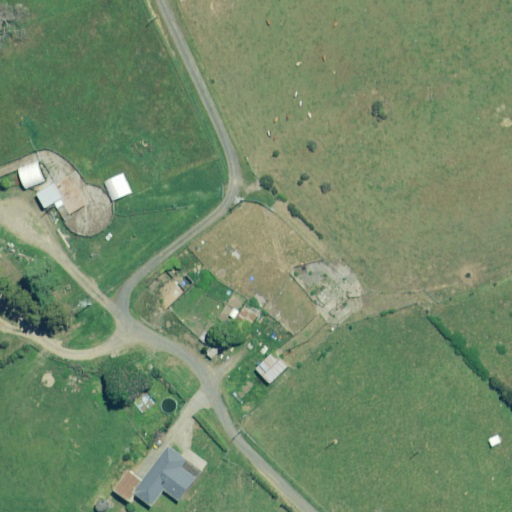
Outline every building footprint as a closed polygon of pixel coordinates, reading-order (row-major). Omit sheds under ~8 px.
[(33,193),(54,183),(50,174),(46,176),(39,161),(19,171),(27,188),(30,187),(33,193)] [(46,208),(49,207),(54,216),(60,213),(63,220),(73,215),(56,184),(38,194),(46,208)] [(158,309),(164,315),(177,300),(168,293),(160,303),(162,304),(158,309)] [(263,312),(250,302),(235,321),(249,332),(263,312)] [(210,333),(192,318),(185,326),(203,341),(210,333)] [(241,350),(234,345),(221,360),(227,366),(241,350)] [(290,367),(276,352),(258,369),(272,384),(290,367)] [(167,367),(160,374),(169,383),(176,376),(167,367)] [(147,395),(134,404),(141,413),(153,403),(147,395)] [(498,433),(488,438),(493,450),(503,445),(498,433)] [(190,459),(171,446),(144,482),(130,471),(116,491),(132,503),(138,495),(155,507),(167,491),(183,503),(200,480),(184,468),(190,459)]
